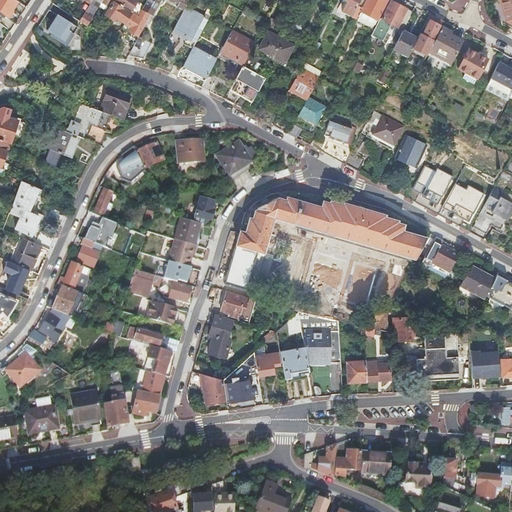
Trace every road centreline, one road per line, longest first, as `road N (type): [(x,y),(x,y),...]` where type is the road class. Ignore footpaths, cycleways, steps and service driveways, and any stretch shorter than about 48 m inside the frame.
road 1 (residential): [(246,124),(154,125),(110,147),(83,185),(31,310),(0,349)]
road 2 (residential): [(341,173),(281,178),(235,203),(195,316),(167,433)]
road 3 (residential): [(511,264),(341,173)]
road 4 (residential): [(284,430),(460,438)]
road 5 (residential): [(461,396),(286,411)]
road 6 (residential): [(167,433),(0,463)]
road 7 (residential): [(246,124),(137,73),(95,66)]
road 8 (residential): [(286,411),(167,433)]
